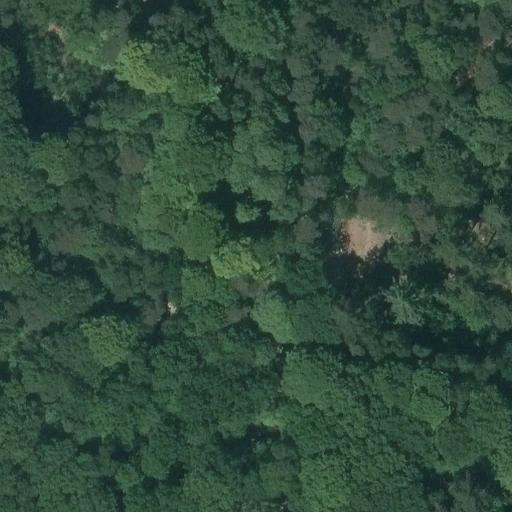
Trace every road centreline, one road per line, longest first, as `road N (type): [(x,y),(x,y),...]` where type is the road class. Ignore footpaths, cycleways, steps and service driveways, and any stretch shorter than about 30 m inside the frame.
road 1 (track): [(511,404),(370,373),(304,349),(0,310)]
road 2 (track): [(377,257),(370,373),(405,511)]
road 3 (track): [(364,0),(377,73),(377,257)]
